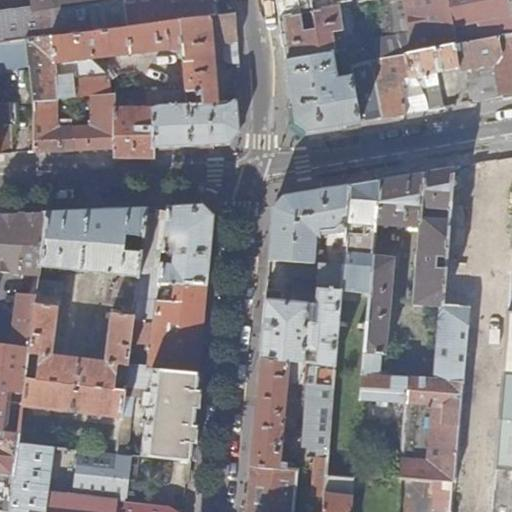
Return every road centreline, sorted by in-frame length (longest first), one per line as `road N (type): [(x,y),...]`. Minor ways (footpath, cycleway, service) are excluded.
road 1 (residential): [(255,170),(243,208),(216,511)]
road 2 (residential): [(511,128),(255,170)]
road 3 (residential): [(0,183),(255,170)]
road 4 (residential): [(247,0),(260,65),(255,170)]
